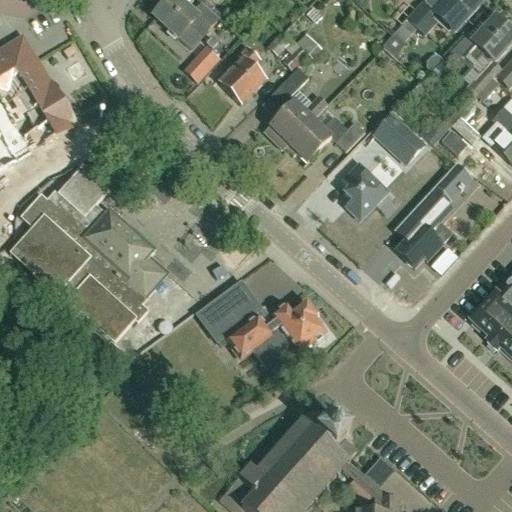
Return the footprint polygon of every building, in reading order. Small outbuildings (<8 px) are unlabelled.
[(0,0),(0,7),(15,8),(14,14),(52,15),(52,0),(0,0)] [(200,43),(218,23),(201,8),(193,17),(175,0),(170,0),(152,20),(178,43),(190,54),(200,43)] [(407,24),(399,33),(395,37),(405,45),(416,33),(424,40),(439,23),(454,37),(480,8),(471,0),(427,0),(406,24),(407,24)] [(481,96),(495,81),(502,74),(493,66),(511,45),(511,38),(495,22),(486,32),(479,25),(454,52),(473,70),(484,58),(492,66),(472,88),(481,96)] [(300,51),(298,48),(293,43),(292,44),(282,35),(278,39),(272,33),(261,44),(277,60),(279,58),(285,64),(283,66),(292,74),(307,59),(299,52),(300,51)] [(405,45),(395,37),(383,50),(396,62),(405,45)] [(300,51),(310,61),(319,52),(307,39),(298,48),(300,51)] [(75,129),(36,64),(21,40),(0,53),(0,103),(32,155),(75,129)] [(218,63),(207,52),(196,64),(207,75),(218,63)] [(240,108),(265,84),(251,71),(259,63),(248,53),(240,61),(243,64),(219,88),(240,108)] [(511,62),(502,74),(495,81),(508,93),(511,88),(511,62)] [(289,102),(308,82),(298,72),(279,92),(289,102)] [(440,89),(447,82),(435,72),(429,79),(440,89)] [(285,152),(312,124),(326,110),(318,102),(303,116),(293,107),(266,134),(274,142),(273,146),(281,153),(285,152)] [(511,168),(511,120),(504,113),(493,125),(504,136),(491,150),(511,168)] [(406,168),(423,149),(392,120),(374,139),(406,168)] [(472,150),(480,140),(460,121),(459,122),(457,120),(450,127),(447,123),(428,145),(433,150),(451,131),(472,150)] [(312,124),(285,152),(304,170),(331,143),(345,156),(365,136),(353,125),(346,133),(334,122),(322,134),(312,124)] [(457,161),(466,151),(450,136),(441,145),(457,161)] [(345,210),(359,223),(386,195),(358,168),(342,185),(349,191),(344,196),(351,204),(345,210)] [(113,348),(113,347),(134,324),(137,326),(148,315),(141,308),(153,295),(148,290),(163,273),(149,260),(155,254),(131,233),(128,235),(105,215),(103,217),(95,210),(107,197),(80,173),(50,207),(40,199),(20,222),(32,232),(8,258),(9,259),(11,257),(33,277),(32,279),(55,300),(54,301),(54,302),(58,298),(66,305),(66,306),(113,348)] [(511,200),(511,180),(511,179),(501,186),(511,200)] [(441,208),(429,197),(411,217),(422,226),(395,254),(414,273),(424,263),(427,265),(441,250),(441,249),(451,238),(431,219),(441,208)] [(453,265),(444,257),(432,270),(441,278),(453,265)] [(472,325),(491,343),(487,347),(498,356),(501,352),(511,362),(511,283),(498,299),(497,297),(472,325)] [(261,347),(275,366),(286,357),(285,355),(293,349),(297,355),(311,345),(314,349),(318,349),(324,344),(324,341),(321,337),(323,336),(313,323),(314,322),(312,319),(314,317),(307,308),(305,310),(303,307),(290,317),(285,311),(272,322),(275,326),(265,333),(252,317),(227,346),(240,363),(261,347)] [(340,472),(347,464),(356,454),(343,442),(349,435),(331,420),(325,427),(312,415),(303,425),(299,422),(298,423),(302,426),(291,438),(286,433),(285,435),(290,439),(280,450),(275,446),(274,447),(279,452),(269,463),(264,458),(262,460),(268,464),(257,476),(249,469),(237,482),(237,484),(224,498),(239,511),(304,511),(311,505),(316,510),(318,508),(312,503),(322,492),(327,496),(329,495),(324,490),(334,479),(339,484),(340,482),(335,478),(340,472)] [(397,511),(398,503),(387,502),(350,469),(351,468),(347,464),(340,472),(374,502),(373,511),(397,511)] [(342,493),(361,509),(369,501),(351,484),(342,493)]
